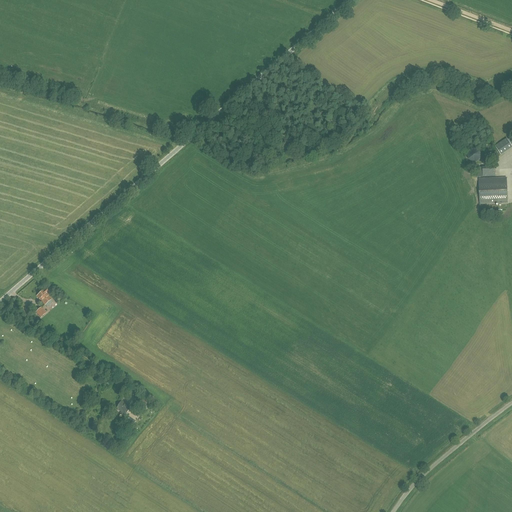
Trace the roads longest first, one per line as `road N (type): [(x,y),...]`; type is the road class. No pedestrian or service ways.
road 1 (unclassified): [(0,302),(351,0)]
road 2 (unclassified): [(393,511),(419,478),(511,403)]
